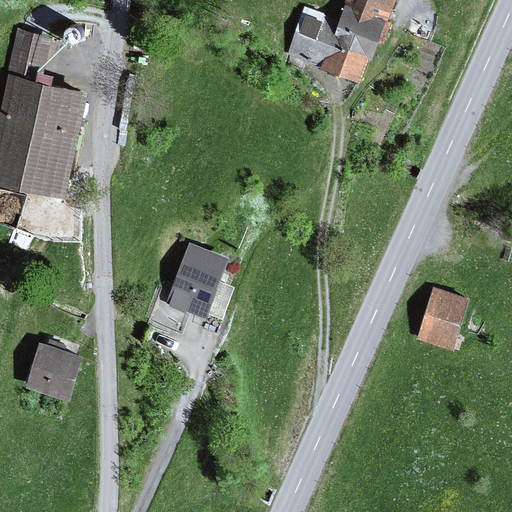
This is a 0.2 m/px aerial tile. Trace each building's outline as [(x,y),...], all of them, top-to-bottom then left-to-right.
[(370,59),(393,0),(348,0),(340,20),(323,13),(316,30),(301,24),(289,55),(355,81),(365,57),(370,59)] [(65,49),(68,49),(70,49),(73,48),(74,46),(76,44),(76,42),(76,39),(74,37),(73,35),(70,35),(68,34),(66,35),(64,36),(62,38),(61,40),(61,43),(62,45),(63,47),(65,49)] [(47,43),(21,37),(0,129),(0,183),(58,197),(81,101),(36,90),(47,43)] [(225,262),(191,249),(176,289),(164,284),(150,320),(180,331),(187,312),(204,318),(206,313),(221,319),(232,290),(217,284),(225,262)] [(465,303),(435,294),(420,340),(450,349),(465,303)] [(85,354),(46,342),(35,378),(74,390),(85,354)]
